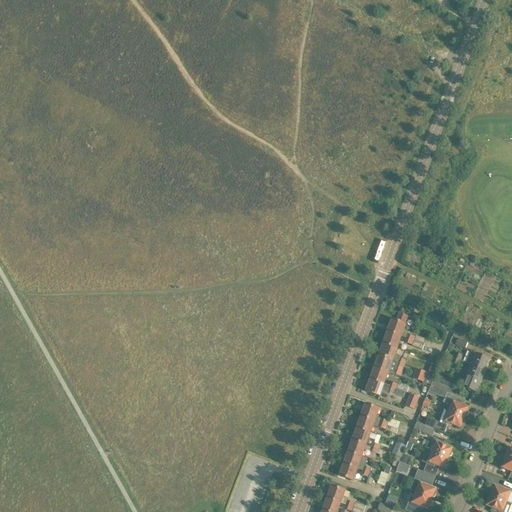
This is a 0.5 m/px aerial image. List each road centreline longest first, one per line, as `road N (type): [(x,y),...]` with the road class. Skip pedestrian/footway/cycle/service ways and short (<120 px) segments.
road 1 (secondary): [(296,511),(484,0)]
road 2 (residential): [(455,511),(511,381)]
